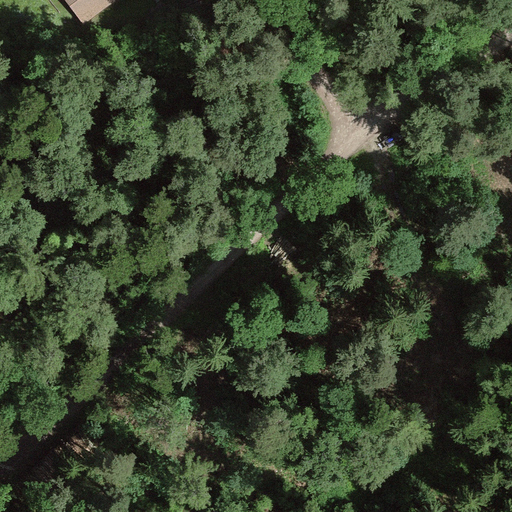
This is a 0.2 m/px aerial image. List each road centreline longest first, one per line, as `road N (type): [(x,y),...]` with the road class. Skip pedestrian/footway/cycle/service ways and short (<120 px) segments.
road 1 (track): [(0,449),(362,127),(511,29)]
road 2 (track): [(247,0),(362,127)]
